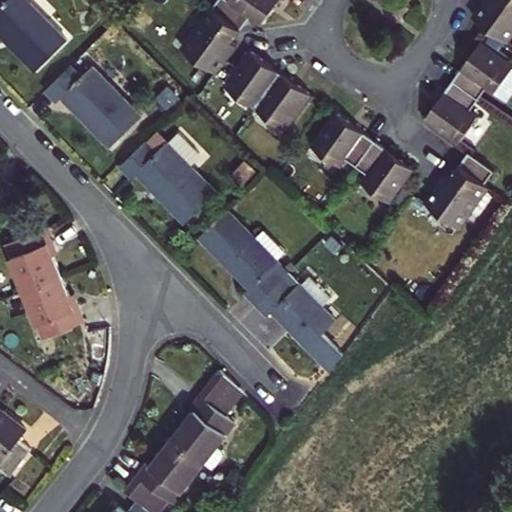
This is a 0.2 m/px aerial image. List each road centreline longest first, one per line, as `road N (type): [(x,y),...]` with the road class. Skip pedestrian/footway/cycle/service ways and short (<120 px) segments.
road 1 (residential): [(49,511),(92,457),(123,393),(133,339),(130,248)]
road 2 (residential): [(284,398),(130,248)]
road 3 (residential): [(130,248),(0,114)]
